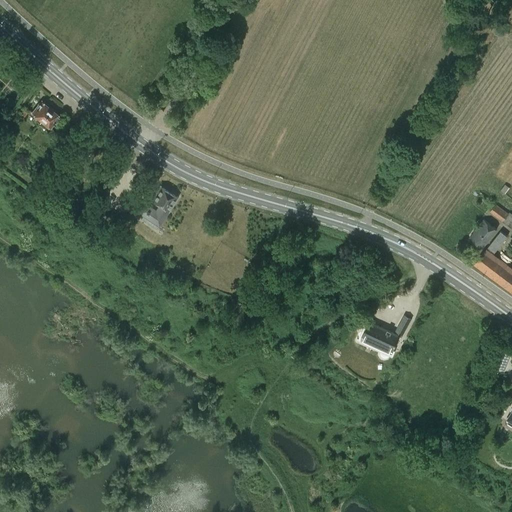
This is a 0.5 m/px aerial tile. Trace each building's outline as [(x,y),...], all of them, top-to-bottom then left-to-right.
[(40,120),(51,108),(41,100),(31,112),(40,120)] [(26,117),(30,112),(26,108),(21,114),(26,117)] [(51,108),(40,120),(50,128),(60,116),(51,108)] [(57,132),(51,128),(47,134),(52,139),(57,132)] [(23,141),(11,130),(8,134),(10,135),(6,140),(16,149),(23,141)] [(509,188),(505,184),(500,191),(505,194),(509,188)] [(161,186),(151,200),(153,202),(158,204),(153,211),(145,205),(139,213),(158,226),(177,197),(161,186)] [(508,214),(495,204),(489,212),(511,228),(511,214),(509,212),(508,214)] [(496,229),(482,219),(469,237),(483,247),(496,229)] [(511,268),(485,249),(473,265),(511,293),(511,268)] [(412,318),(405,314),(394,333),(369,321),(362,336),(383,346),(382,350),(388,353),(390,349),(392,350),(399,335),(402,337),(412,318)]
